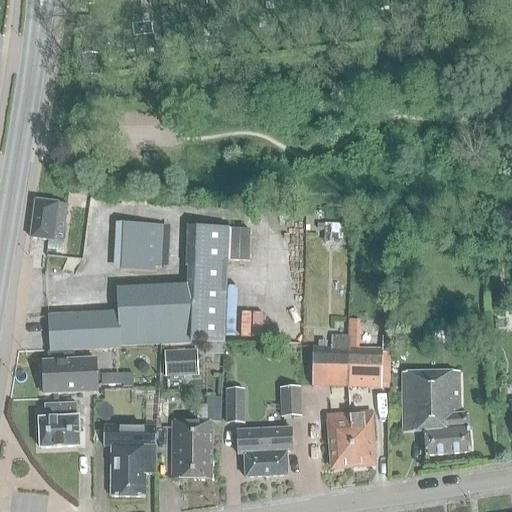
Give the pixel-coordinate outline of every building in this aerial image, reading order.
[(95,76),(95,56),(83,56),(83,76),(95,76)] [(57,204),(35,201),(29,239),(52,242),(61,243),(66,207),(57,205),(57,204)] [(341,225),(324,224),(323,247),(340,248),(341,225)] [(161,226),(121,225),(119,272),(159,273),(161,226)] [(117,291),(118,313),(48,317),(50,354),(52,354),(52,363),(42,363),(43,396),(81,394),(81,392),(95,391),(94,361),(73,362),(72,352),(120,349),(120,348),(160,346),(160,342),(222,344),(226,230),(193,229),(191,287),(117,291)] [(311,388),(346,389),(346,384),(348,348),(348,336),(330,336),(330,347),(312,347),(311,388)] [(346,384),(346,389),(347,389),(347,388),(380,388),(380,386),(393,386),(393,337),(381,337),(381,349),(348,348),(346,384)] [(197,377),(196,351),(164,353),(165,378),(197,377)] [(458,415),(458,372),(401,374),(400,434),(423,433),(425,458),(469,455),(465,415),(458,415)] [(133,389),(132,374),(118,375),(100,376),(100,386),(122,385),(122,389),(133,389)] [(299,419),(298,389),(279,390),(280,420),(299,419)] [(244,424),(244,390),(225,391),(225,425),(244,424)] [(76,420),(75,404),(44,406),(44,420),(38,421),(39,450),(78,448),(77,420),(76,420)] [(369,414),(347,415),(352,469),(373,467),(369,414)] [(331,471),(352,469),(347,415),(327,417),(331,471)] [(218,426),(210,426),(210,422),(171,423),(171,480),(210,480),(210,435),(218,435),(218,426)] [(153,429),(103,428),(103,448),(110,448),(110,498),(144,498),(144,476),(154,476),(154,448),(153,448),(153,429)] [(289,431),(261,432),(235,434),(236,457),(243,457),(244,480),(286,477),(285,455),(290,454),(289,431)]
